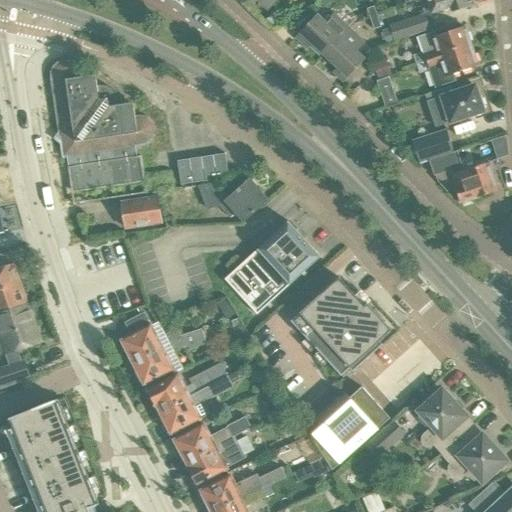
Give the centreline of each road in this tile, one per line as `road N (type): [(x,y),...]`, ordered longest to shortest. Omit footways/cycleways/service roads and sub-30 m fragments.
road 1 (residential): [(164,511),(63,296),(22,147),(15,83)]
road 2 (residential): [(211,106),(304,179),(449,332)]
road 3 (residential): [(503,256),(300,61)]
road 4 (tertiary): [(474,308),(343,163)]
road 5 (tertiary): [(195,66),(343,163)]
road 6 (tertiary): [(343,163),(238,49)]
road 7 (tertiary): [(75,15),(195,66)]
